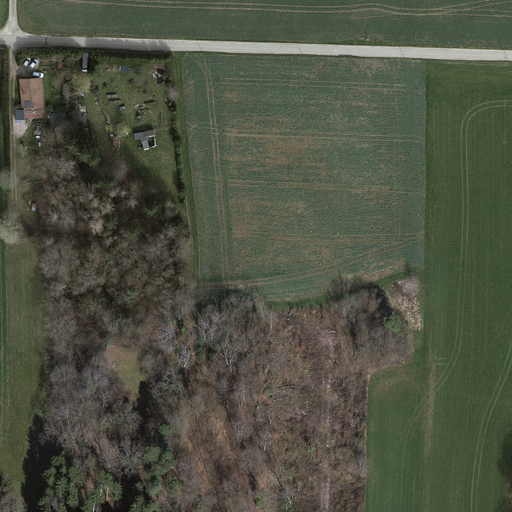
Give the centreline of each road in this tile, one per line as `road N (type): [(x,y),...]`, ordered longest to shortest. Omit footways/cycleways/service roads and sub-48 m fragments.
road 1 (track): [(11,0),(14,203),(54,309),(43,511)]
road 2 (tertiary): [(511,57),(0,40)]
